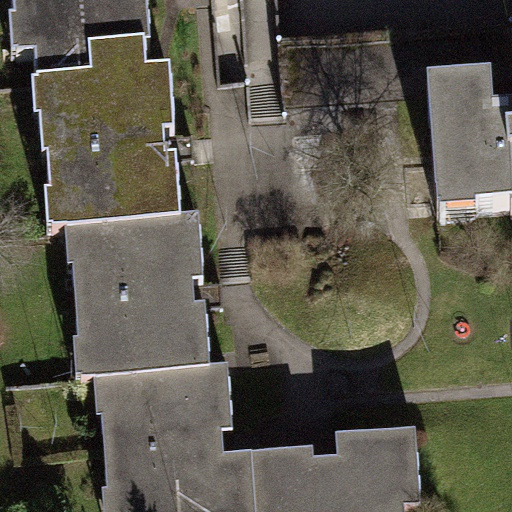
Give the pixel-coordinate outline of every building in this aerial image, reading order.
[(31,61),(33,89),(89,84),(87,57),(142,53),(149,52),(145,0),(9,0),(12,26),(6,27),(9,63),(31,61)] [(63,240),(176,232),(164,78),(144,80),(142,53),(87,57),(89,84),(33,89),(29,89),(32,126),(37,126),(41,166),(47,165),(50,202),(45,202),(48,242),(63,240)] [(426,88),(433,219),(469,217),(469,211),(505,209),(506,218),(511,217),(511,112),(493,113),(491,84),(426,88)] [(75,391),(91,390),(207,381),(202,318),(193,319),(191,293),(198,293),(193,230),(176,232),(63,240),(67,283),(74,283),(80,355),(72,356),(75,391)] [(251,511),(248,467),(221,469),(219,445),(229,445),(224,380),(207,381),(91,390),(94,430),(101,429),(107,506),(100,506),(100,511),(251,511)] [(251,511),(416,511),(411,444),(335,450),(336,471),(314,473),(313,462),(248,467),(251,511)]
